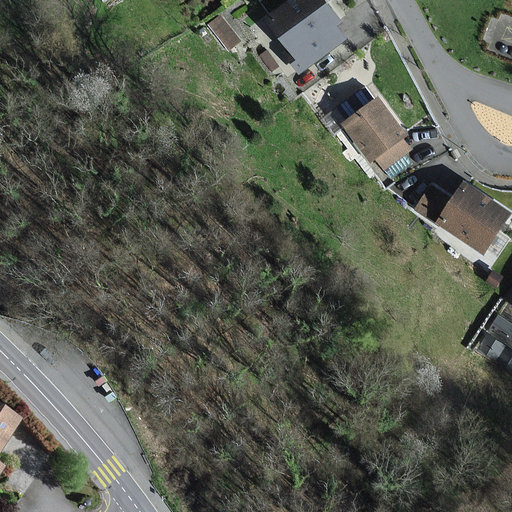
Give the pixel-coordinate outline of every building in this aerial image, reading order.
[(341,24),(326,0),(288,0),(291,4),(266,19),(297,70),(343,42),(334,27),(341,24)] [(411,149),(379,100),(346,122),(379,170),(411,149)] [(511,216),(511,215),(467,184),(437,226),(483,258),(511,216)] [(511,343),(511,344),(511,343),(511,316),(497,310),(479,348),(511,363),(511,343)] [(0,448),(17,422),(0,410),(0,474),(4,468),(0,465),(0,448)]
